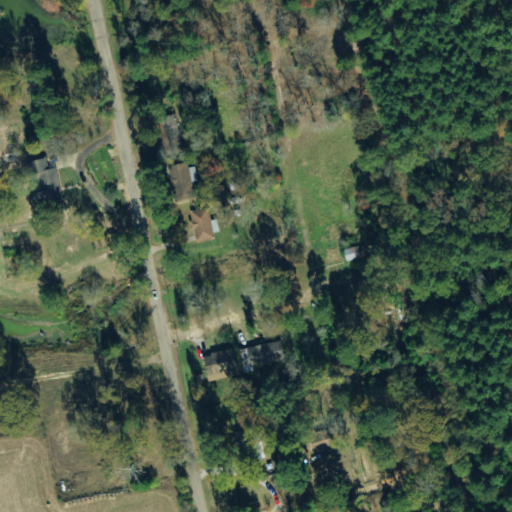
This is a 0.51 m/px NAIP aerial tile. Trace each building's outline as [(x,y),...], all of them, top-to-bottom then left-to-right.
[(193,163),(180,165),(184,185),(197,182),(193,163)] [(197,242),(222,237),(218,220),(212,221),(210,209),(191,213),(197,242)] [(349,262),(366,258),(363,246),(347,251),(349,262)] [(241,350),(242,358),(250,357),(252,370),(253,370),(253,367),(286,361),(283,343),(241,350)] [(239,376),(235,351),(206,356),(210,381),(239,376)] [(244,464),(266,458),(262,444),(257,446),(253,430),(236,434),(244,464)]
